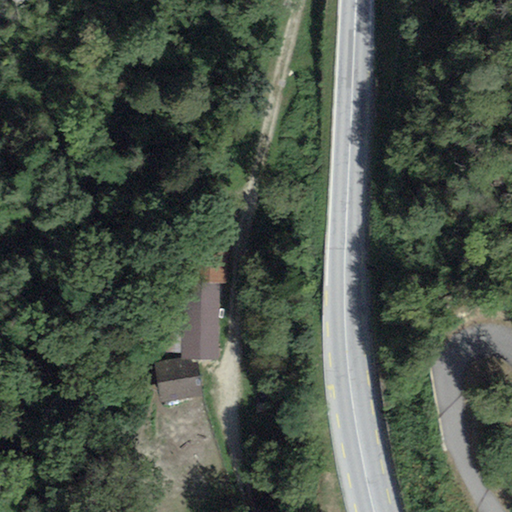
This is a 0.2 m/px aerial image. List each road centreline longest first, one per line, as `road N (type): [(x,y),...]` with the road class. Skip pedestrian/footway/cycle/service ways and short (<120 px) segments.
road 1 (track): [(296,0),(248,198),(228,402),(248,511)]
road 2 (secondary): [(354,0),(343,312),(352,414),(374,511)]
